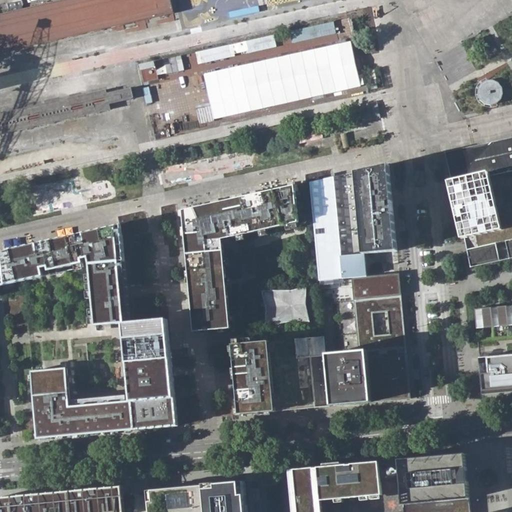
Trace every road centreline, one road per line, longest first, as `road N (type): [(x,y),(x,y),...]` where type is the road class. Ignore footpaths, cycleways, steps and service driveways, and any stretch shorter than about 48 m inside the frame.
road 1 (secondary): [(252,446),(0,470)]
road 2 (secondary): [(432,429),(252,446)]
road 3 (residential): [(418,289),(432,429)]
road 4 (residential): [(457,427),(442,288)]
